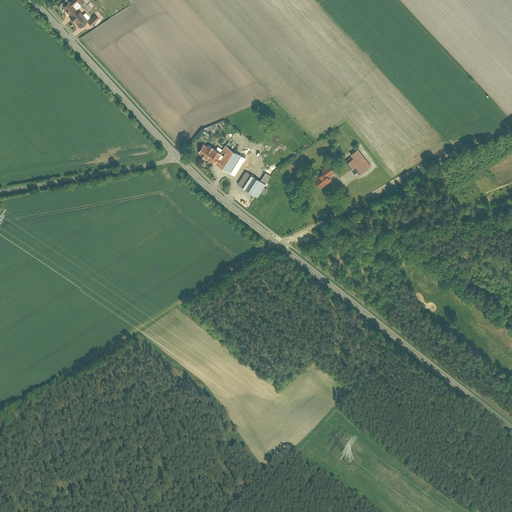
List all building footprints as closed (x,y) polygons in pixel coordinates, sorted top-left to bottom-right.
[(69,0),(66,0),(61,5),(70,15),(69,16),(80,29),(88,21),(88,20),(90,18),(86,13),(84,15),(81,12),(79,14),(76,10),(81,6),(87,12),(91,8),(89,5),(88,5),(83,0),(73,0),(71,2),(69,0)] [(95,16),(88,23),(92,27),(95,24),(96,26),(101,22),(95,16)] [(208,146),(204,144),(199,153),(203,156),(202,158),(234,178),(247,157),(225,143),(219,152),(209,145),(208,146)] [(371,165),(358,147),(350,154),(351,156),(345,160),(351,168),(354,165),(360,173),(371,165)] [(329,163),(320,169),(323,173),(315,179),(321,187),(332,181),(329,176),(335,172),(329,163)] [(261,181),(246,172),(238,184),(257,196),(259,193),(263,196),(267,189),(266,188),(269,183),(267,182),(270,176),(266,173),(261,181)]
